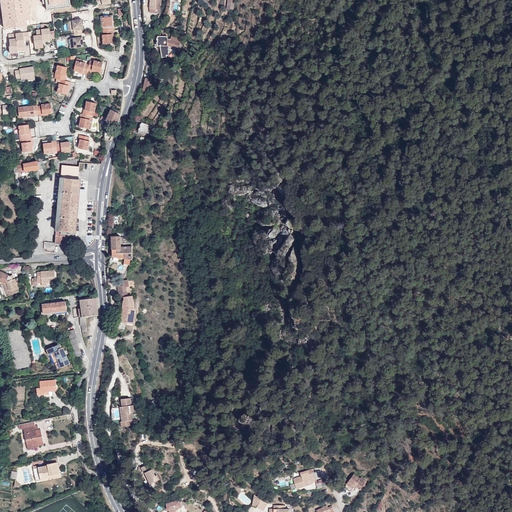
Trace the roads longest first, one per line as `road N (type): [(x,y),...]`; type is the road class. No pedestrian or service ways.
road 1 (primary): [(135,85),(106,172),(101,246)]
road 2 (residential): [(109,341),(117,354),(111,431),(132,490)]
